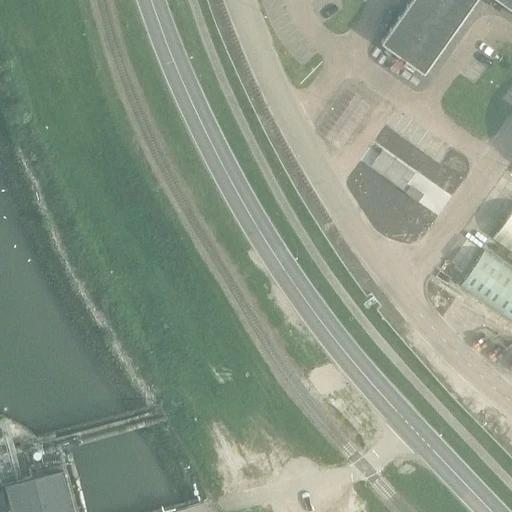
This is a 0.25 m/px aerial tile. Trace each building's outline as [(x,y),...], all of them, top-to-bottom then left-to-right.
[(511,0),(412,0),(382,43),(425,74),(476,0),(500,0),(511,8),(511,0)] [(511,212),(494,237),(511,249),(511,212)] [(511,267),(486,249),(459,287),(511,323),(511,267)] [(42,442),(31,445),(30,445),(29,446),(33,463),(47,459),(42,442)] [(49,472),(8,483),(15,511),(74,511),(62,463),(48,467),(49,472)]
